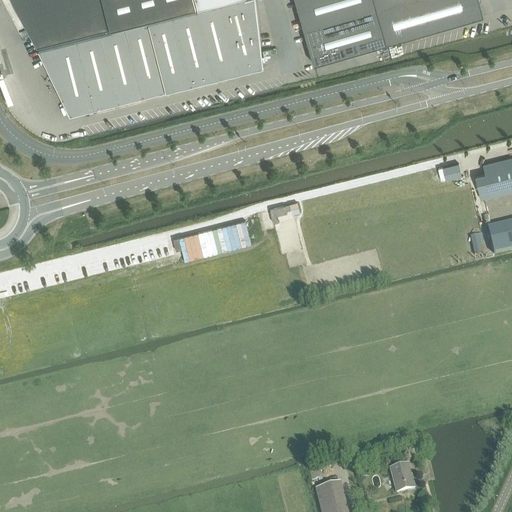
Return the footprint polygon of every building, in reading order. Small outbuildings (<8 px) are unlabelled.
[(12,0),(39,48),(112,29),(112,30),(161,17),(195,8),(192,0),(12,0)] [(230,0),(195,0),(198,8),(230,0)] [(255,0),(238,0),(219,5),(236,73),(263,66),(255,0)] [(295,0),(314,64),(483,16),(478,0),(295,0)] [(209,8),(196,11),(213,79),(236,73),(219,5),(209,8)] [(207,80),(213,79),(196,11),(173,17),(190,85),(207,80)] [(167,91),(190,85),(173,17),(150,23),(167,91)] [(150,23),(127,29),(144,97),(167,91),(150,23)] [(144,97),(127,29),(104,34),(117,86),(121,102),(124,102),(126,101),(130,100),(131,100),(132,100),(144,97)] [(104,34),(81,40),(98,108),(104,107),(113,104),(118,103),(121,102),(117,86),(104,34)] [(71,115),(98,108),(81,40),(40,51),(71,115)] [(511,191),(511,157),(483,165),(486,174),(475,177),(481,199),(511,191)] [(511,223),(488,230),(494,254),(511,250),(511,223)] [(475,236),(474,230),(469,231),(474,256),(482,254),(479,235),(475,236)] [(398,494),(416,489),(409,466),(392,470),(398,494)] [(310,471),(312,482),(322,479),(320,468),(310,471)] [(348,511),(342,485),(317,492),(321,511),(348,511)]
